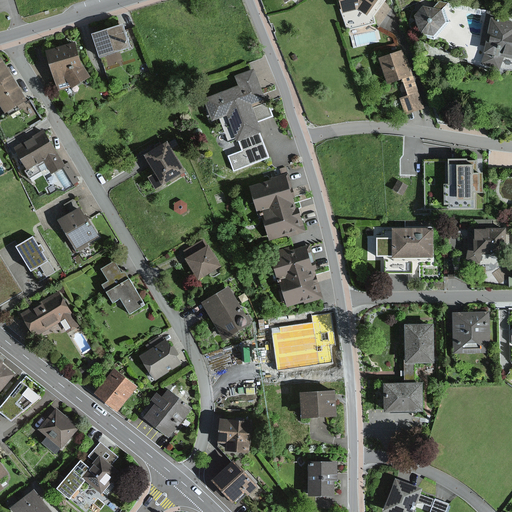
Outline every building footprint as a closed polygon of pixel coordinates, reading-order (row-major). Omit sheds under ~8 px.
[(284,0),(286,3),(291,0),(294,0),(300,9),(314,0),(284,0)] [(357,7),(369,15),(381,0),(335,0),(339,12),(357,7)] [(437,8),(435,10),(425,1),(411,17),(432,36),(449,18),(437,8)] [(498,57),(511,60),(511,17),(485,12),(479,44),(488,46),(484,66),(496,68),(498,57)] [(123,49),(117,28),(90,36),(96,57),(123,49)] [(85,80),(75,46),(46,54),(56,88),(85,80)] [(403,114),(421,109),(402,50),(378,58),(386,83),(399,78),(405,96),(398,98),(403,114)] [(1,64),(0,64),(0,88),(11,83),(1,64)] [(238,90),(201,102),(208,123),(224,117),(233,144),(259,135),(248,104),(258,101),(249,74),(234,79),(238,90)] [(11,83),(0,88),(0,112),(21,101),(11,83)] [(40,133),(9,151),(21,171),(44,157),(53,172),(60,167),(40,133)] [(181,173),(165,146),(145,158),(155,176),(150,179),(155,188),(181,173)] [(475,173),(475,161),(450,161),(450,159),(446,159),(446,185),(442,185),(442,205),(447,205),(447,209),(474,209),(474,192),(481,192),(481,173),(475,173)] [(286,174),(247,187),(256,215),(295,202),(286,174)] [(407,186),(398,181),(392,190),(402,195),(407,186)] [(295,202),(256,215),(266,243),(305,230),(295,202)] [(81,211),(60,223),(76,250),(97,237),(81,211)] [(433,230),(387,229),(387,260),(433,261),(433,230)] [(511,234),(475,236),(476,264),(511,262),(511,234)] [(31,238),(14,248),(27,269),(44,258),(31,238)] [(221,268),(203,238),(183,250),(188,257),(182,261),(196,283),(221,268)] [(276,284),(313,273),(318,270),(309,243),(267,257),(276,284)] [(0,301),(19,291),(1,258),(0,258),(0,301)] [(108,285),(102,288),(109,301),(118,297),(125,310),(139,303),(124,272),(120,274),(114,263),(100,270),(108,285)] [(313,273),(276,284),(284,309),(321,298),(313,273)] [(202,302),(223,339),(240,329),(234,319),(242,314),(227,288),(202,302)] [(83,324),(64,289),(26,310),(38,333),(62,319),(69,332),(83,324)] [(449,312),(451,350),(488,348),(486,310),(449,312)] [(312,323),(271,328),(277,370),(331,363),(329,346),(335,345),(331,313),(312,316),(312,323)] [(403,323),(405,380),(414,380),(413,361),(432,361),(431,322),(403,323)] [(177,364),(162,344),(139,361),(154,382),(177,364)] [(0,385),(11,374),(0,364),(0,385)] [(138,384),(118,371),(101,395),(122,408),(138,384)] [(48,394),(28,379),(6,409),(20,419),(48,394)] [(379,410),(421,408),(420,380),(414,380),(405,380),(378,382),(379,410)] [(166,393),(145,422),(169,440),(190,411),(166,393)] [(332,393),(295,397),(297,419),(334,416),(332,393)] [(55,408),(35,430),(44,438),(39,444),(51,455),(58,448),(65,454),(76,441),(70,436),(77,428),(55,408)] [(248,447),(250,426),(219,424),(218,442),(224,443),(224,451),(240,452),(241,447),(248,447)] [(83,482),(100,497),(120,473),(110,465),(118,456),(99,441),(86,457),(94,464),(87,473),(85,472),(90,467),(80,460),(55,490),(67,501),(83,482)] [(255,488),(232,462),(210,482),(228,501),(240,491),(245,497),(255,488)] [(305,464),(306,497),(331,496),(331,482),(336,481),(335,463),(305,464)] [(378,509),(386,511),(409,511),(419,487),(391,476),(378,509)] [(41,487),(18,505),(23,511),(59,511),(60,511),(41,487)] [(430,511),(446,511),(450,502),(436,497),(430,511)]
